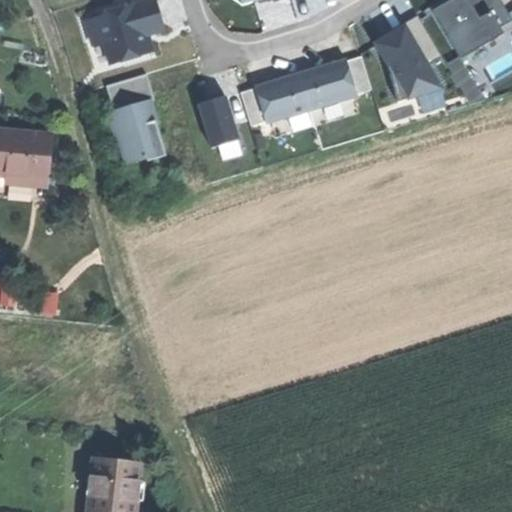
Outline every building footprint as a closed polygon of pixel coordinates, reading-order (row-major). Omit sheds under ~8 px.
[(112,63),(152,51),(147,34),(166,29),(157,0),(142,0),(97,13),(98,16),(87,19),(93,41),(104,37),(112,63)] [(500,0),(446,0),(375,43),(402,102),(443,87),(430,67),(441,58),(447,67),(511,26),(511,18),(509,14),(500,0)] [(257,86),(268,122),(359,94),(348,59),(257,86)] [(145,75),(104,86),(127,165),(168,153),(145,75)] [(200,103),(213,147),(241,139),(234,123),(236,123),(228,95),(218,99),(218,98),(200,103)] [(48,139),(0,135),(0,191),(5,192),(44,194),(48,139)] [(43,201),(44,194),(5,192),(5,198),(43,201)] [(135,511),(140,468),(98,464),(93,511),(135,511)]
